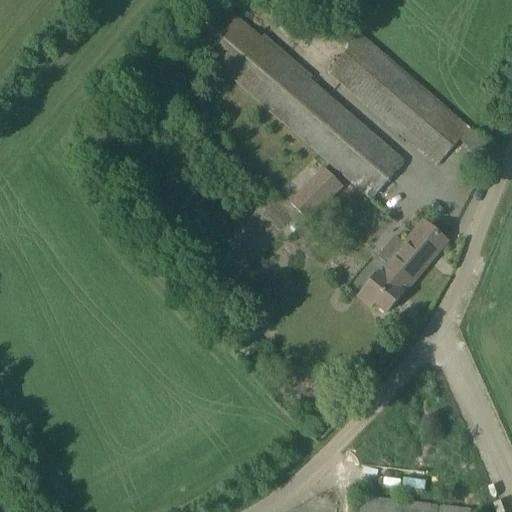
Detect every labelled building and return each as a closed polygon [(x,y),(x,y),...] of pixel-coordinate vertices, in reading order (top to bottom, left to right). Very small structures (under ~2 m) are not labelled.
[(372,201),(403,164),(222,7),(191,44),(372,201)] [(437,167),(468,130),(359,36),(328,73),(437,167)] [(307,221),(341,187),(324,170),(290,204),(307,221)] [(375,304),(387,313),(447,242),(424,222),(404,246),(395,238),(378,258),(388,266),(380,275),(378,274),(359,298),(371,308),(375,304)] [(470,511),(358,499),(356,511),(470,511)]
